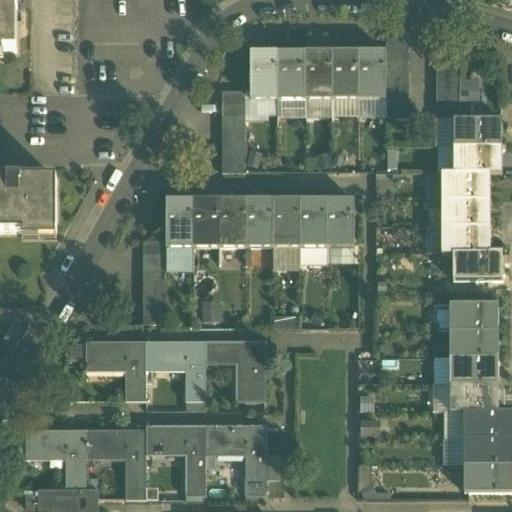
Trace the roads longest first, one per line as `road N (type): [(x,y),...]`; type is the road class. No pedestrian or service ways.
road 1 (residential): [(308,0),(253,5),(210,36),(0,403)]
road 2 (residential): [(511,32),(339,0)]
